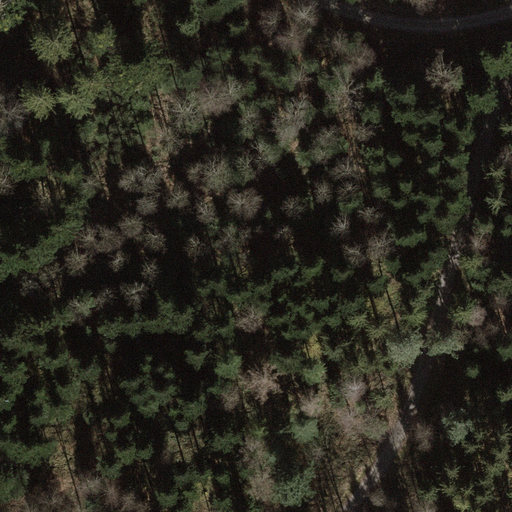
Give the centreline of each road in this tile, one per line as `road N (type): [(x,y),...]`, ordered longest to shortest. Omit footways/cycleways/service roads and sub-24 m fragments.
road 1 (track): [(341,511),(381,465),(511,127)]
road 2 (track): [(511,15),(420,26),(327,0)]
